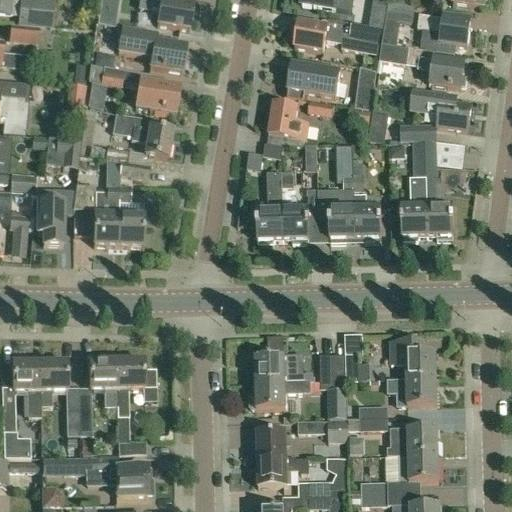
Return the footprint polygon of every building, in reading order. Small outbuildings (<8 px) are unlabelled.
[(51,28),(54,4),(22,2),(22,3),(14,2),(13,0),(0,0),(0,15),(20,17),(19,25),(51,28)] [(114,29),(118,0),(102,0),(99,26),(114,29)] [(138,0),(137,10),(159,13),(157,29),(188,34),(192,8),(171,5),(171,0),(138,0)] [(351,0),(303,0),(302,8),(336,14),(336,13),(353,15),(349,14),(351,0)] [(387,0),(374,0),(371,26),(383,28),(387,0)] [(453,0),(453,6),(484,11),(485,0),(453,0)] [(387,5),(384,23),(413,28),(416,9),(387,5)] [(467,50),(471,24),(445,21),(421,18),(419,32),(423,33),(420,52),(436,54),(436,55),(455,58),(456,48),(467,50)] [(342,36),(343,33),(328,31),(328,30),(299,25),(294,51),(324,56),(325,45),(342,47),(341,53),(379,58),(381,47),(383,32),(351,27),(349,37),(342,36)] [(39,31),(10,29),(9,46),(37,48),(39,31)] [(185,50),(155,45),(156,37),(121,32),(118,56),(151,61),(149,71),(181,76),(185,50)] [(0,70),(32,73),(33,59),(1,56),(2,44),(0,44),(0,70)] [(465,66),(435,62),(435,55),(409,52),(381,47),(379,58),(378,65),(418,71),(418,72),(433,74),(431,87),(462,91),(462,90),(465,91),(467,80),(463,80),(465,66)] [(96,55),(94,68),(112,71),(114,64),(109,57),(96,55)] [(340,74),(324,72),(291,67),(287,92),(288,92),(287,100),(302,103),(304,95),(336,100),(340,74)] [(91,69),(89,85),(121,90),(123,77),(103,74),(104,71),(91,69)] [(376,73),(360,70),(357,87),(373,90),(376,73)] [(0,126),(2,126),(17,128),(24,128),(26,105),(27,87),(0,84),(0,126)] [(88,106),(92,88),(79,85),(75,103),(88,106)] [(175,117),(179,92),(139,85),(135,110),(175,117)] [(468,134),(472,109),(456,106),(457,98),(414,93),(412,113),(440,117),(438,130),(468,134)] [(334,109),(310,105),(308,118),(332,122),(334,109)] [(271,137),(269,148),(283,149),(305,149),(306,143),(309,126),(295,124),(297,110),(273,106),(268,137),(271,137)] [(168,162),(172,133),(150,130),(151,123),(115,117),(112,136),(125,138),(125,139),(131,140),(130,143),(146,146),(144,158),(168,162)] [(414,145),(437,145),(436,129),(400,130),(401,147),(414,147),(414,145)] [(368,145),(385,148),(386,140),(369,137),(368,145)] [(82,143),(48,141),(45,168),(63,170),(63,171),(78,173),(82,143)] [(414,147),(414,157),(438,157),(438,145),(437,145),(414,145),(414,147)] [(281,163),(283,149),(269,148),(265,147),(263,160),(281,163)] [(105,163),(119,165),(126,166),(128,155),(107,151),(105,163)] [(439,180),(439,168),(438,157),(414,157),(414,169),(427,169),(427,180),(439,180)] [(126,166),(119,165),(118,179),(148,184),(150,170),(126,166)] [(427,169),(414,169),(414,180),(427,180),(427,169)] [(10,196),(23,196),(36,197),(36,178),(11,177),(10,196)] [(283,243),(282,213),(282,197),(282,181),(282,177),(267,177),(268,213),(256,214),(256,230),(258,230),(258,249),(273,249),(273,244),(283,243)] [(354,195),(364,194),(364,178),(354,179),(354,195)] [(346,242),(356,241),(355,211),(354,199),(354,195),(354,179),(344,179),(344,195),(340,195),(318,196),(318,197),(319,223),(329,223),(329,228),(330,228),(331,247),(346,247),(346,242)] [(319,223),(318,197),(308,198),(308,212),(298,212),(297,195),(292,195),(292,181),(282,181),(282,197),(282,213),(283,243),(292,243),(292,248),(309,247),(309,228),(310,228),(310,223),(319,223)] [(93,219),(93,250),(117,250),(118,207),(118,190),(107,189),(106,196),(95,196),(95,189),(75,189),(72,213),(93,213),(93,219)] [(118,190),(118,207),(130,208),(130,205),(131,190),(118,190)] [(0,217),(6,218),(8,200),(0,199),(0,217)] [(354,199),(355,211),(356,241),(365,241),(365,247),(381,246),(380,227),(382,227),(381,210),(367,210),(367,199),(354,199)] [(43,249),(62,249),(63,206),(37,205),(36,237),(43,237),(43,249)] [(118,207),(117,250),(143,250),(142,210),(142,206),(130,205),(130,208),(118,207)] [(453,208),(427,209),(428,217),(428,240),(437,239),(437,245),(453,244),(453,225),(454,225),(453,208)] [(419,240),(428,240),(428,217),(427,209),(401,210),(402,227),(403,227),(403,246),(419,245),(419,240)] [(10,219),(9,234),(13,234),(28,236),(30,220),(10,219)] [(345,359),(346,386),(358,386),(358,359),(363,359),(363,339),(345,339),(345,359)] [(406,384),(436,383),(436,356),(424,357),(424,345),(391,345),(391,369),(406,369),(406,384)] [(254,361),(255,387),(285,387),(311,386),(314,386),(314,377),(304,378),(303,359),(284,359),(284,360),(254,361)] [(321,394),(333,394),(332,359),(320,359),(321,394)] [(333,394),(346,393),(346,386),(345,359),(332,359),(333,394)] [(116,364),(116,393),(144,393),(144,391),(156,391),(155,373),(143,373),(143,363),(116,364)] [(89,394),(104,393),(104,412),(117,411),(116,393),(116,364),(88,364),(89,394)] [(40,421),(40,395),(39,395),(38,365),(11,366),(12,390),(12,395),(15,395),(27,395),(27,421),(40,421)] [(39,395),(40,395),(67,394),(66,365),(38,365),(39,395)] [(436,383),(406,384),(389,384),(390,397),(407,397),(407,410),(437,410),(436,383)] [(311,386),(285,387),(255,387),(255,398),(252,398),(249,401),(249,412),(252,415),(286,414),(285,398),(311,397),(311,386)] [(347,423),(360,422),(388,422),(387,411),(359,412),(346,412),(347,423)] [(79,441),(78,414),(66,415),(66,441),(79,441)] [(79,441),(91,441),(91,414),(78,414),(79,441)] [(16,444),(15,418),(2,418),(3,464),(41,463),(41,455),(30,455),(30,444),(16,444)] [(388,422),(360,422),(347,423),(347,436),(388,435),(388,422)] [(299,438),(329,437),(328,423),(298,425),(299,438)] [(347,423),(328,423),(329,437),(329,446),(347,446),(347,436),(347,423)] [(438,459),(438,433),(392,434),(393,447),(391,447),(391,452),(387,452),(388,460),(399,460),(438,459)] [(257,463),(287,462),(286,436),(256,436),(257,463)] [(117,447),(118,461),(129,461),(145,460),(145,447),(117,447)] [(400,487),(439,486),(438,459),(399,460),(400,487)] [(151,484),(146,485),(145,474),(129,474),(129,461),(118,461),(96,461),(96,462),(66,462),(66,481),(89,480),(89,490),(115,490),(115,501),(146,501),(146,499),(151,498),(151,484)] [(258,491),(288,490),(287,475),(299,475),(302,479),(309,479),(309,463),(287,464),(287,462),(257,463),(258,491)] [(41,465),(0,465),(0,488),(6,488),(5,476),(41,476),(41,465)] [(330,500),(348,499),(348,474),(338,474),(333,486),(298,487),(299,500),(330,500)] [(362,499),(390,498),(390,486),(361,487),(362,499)] [(41,511),(63,510),(63,497),(55,489),(41,489),(41,511)] [(390,498),(362,499),(362,511),(390,511),(390,498)] [(348,511),(348,499),(330,500),(299,500),(298,511),(348,511)]
